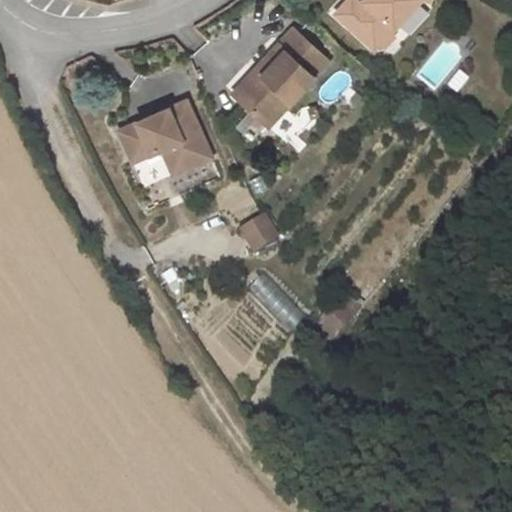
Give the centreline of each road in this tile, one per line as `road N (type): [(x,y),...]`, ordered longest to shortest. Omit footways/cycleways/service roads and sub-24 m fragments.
road 1 (unclassified): [(137,278),(0,6)]
road 2 (track): [(308,511),(241,450),(137,278)]
road 3 (residential): [(0,1),(29,27),(55,35),(150,24),(201,0)]
